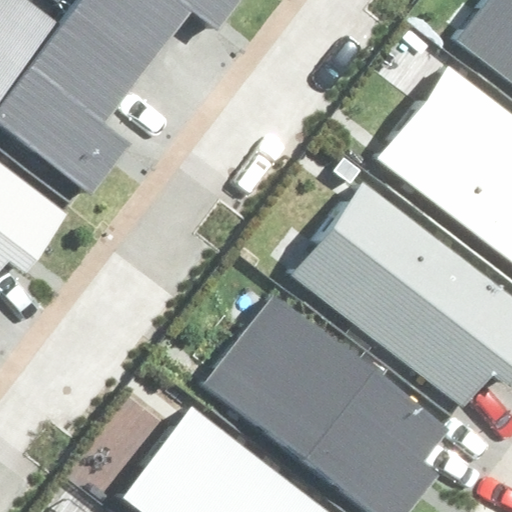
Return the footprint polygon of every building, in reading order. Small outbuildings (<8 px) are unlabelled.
[(25,0),(0,0),(0,126),(92,195),(133,140),(108,122),(151,65),(76,9),(62,27),(25,0)] [(238,0),(82,0),(76,9),(151,65),(194,8),(219,26),(238,0)] [(511,0),(488,0),(461,34),(511,73),(511,0)] [(511,116),(448,67),(376,158),(511,263),(511,116)] [(0,157),(0,273),(11,259),(30,273),(75,214),(0,157)] [(289,269),(466,407),(493,371),(508,382),(511,376),(511,295),(361,178),(289,269)] [(419,468),(447,433),(270,295),(198,387),(358,511),(407,511),(433,479),(419,468)] [(121,495),(142,511),(331,511),(193,404),(121,495)]
